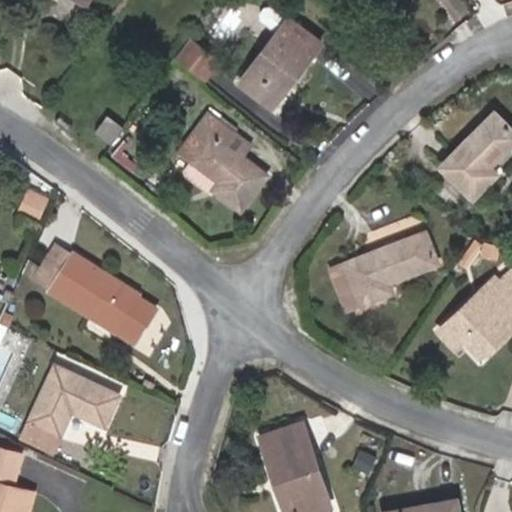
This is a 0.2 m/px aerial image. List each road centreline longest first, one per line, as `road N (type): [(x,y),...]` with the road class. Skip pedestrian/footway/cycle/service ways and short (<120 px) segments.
road 1 (residential): [(246,313),(299,220),(389,125),(491,45)]
road 2 (residential): [(246,313),(144,223),(0,120)]
road 3 (residential): [(511,445),(389,402),(246,313)]
road 4 (residential): [(246,313),(226,351),(185,493),(190,511)]
